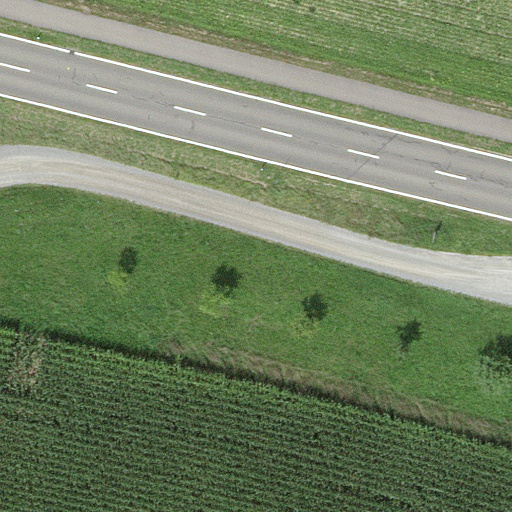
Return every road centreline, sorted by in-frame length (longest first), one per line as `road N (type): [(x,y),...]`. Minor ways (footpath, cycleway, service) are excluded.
road 1 (track): [(0,181),(44,173),(103,180),(443,280),(511,290)]
road 2 (tertiary): [(511,189),(0,62)]
